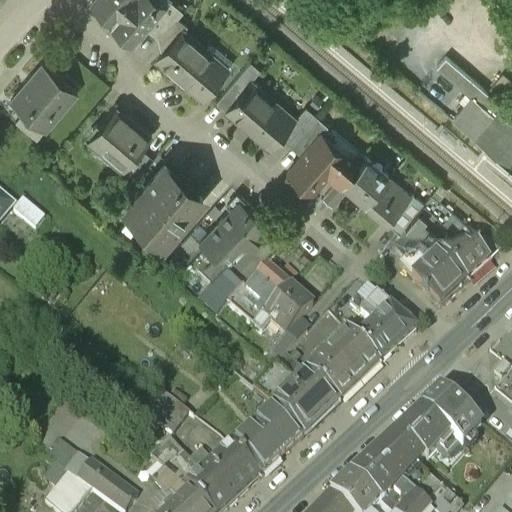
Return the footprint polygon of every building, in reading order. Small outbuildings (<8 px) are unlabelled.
[(93,0),(113,16),(114,17),(127,0),(93,0)] [(127,0),(114,17),(113,16),(111,19),(135,40),(149,23),(162,8),(155,2),(156,2),(154,0),(127,0)] [(170,0),(168,0),(162,8),(149,23),(161,34),(177,15),(182,10),(170,0)] [(177,15),(161,34),(170,42),(182,27),(183,28),(187,23),(177,15)] [(183,28),(182,27),(170,42),(156,58),(202,97),(225,70),(201,50),(205,46),(183,28)] [(511,111),(508,108),(446,55),(437,65),(484,106),(465,128),(511,168),(511,111)] [(250,60),(232,81),(241,89),(248,81),(259,68),(250,60)] [(42,62),(9,101),(22,111),(43,129),(44,127),(39,122),(68,87),(74,92),(76,89),(42,62)] [(511,94),(511,82),(501,74),(488,89),(504,103),(511,94)] [(232,81),(215,100),(225,108),(236,94),(238,91),(239,92),(241,89),(232,81)] [(248,81),(241,89),(239,92),(238,91),(236,94),(225,108),(224,108),(270,147),(280,135),(296,117),(295,116),(271,95),(269,99),(248,81)] [(151,135),(114,104),(96,124),(99,126),(87,139),(89,141),(92,137),(103,145),(104,144),(126,162),(127,163),(141,147),(151,135)] [(296,117),(280,135),(291,144),(318,116),(305,105),(295,116),(296,117)] [(43,129),(22,111),(15,120),(36,137),(43,129)] [(318,116),(291,144),(301,153),(316,135),(317,136),(327,125),(318,116)] [(301,153),(287,169),(310,189),(325,171),(336,181),(337,179),(350,165),(317,136),(316,135),(301,153)] [(141,147),(127,163),(126,162),(119,170),(132,181),(153,157),(141,147)] [(388,175),(361,152),(350,165),(337,179),(343,185),(357,196),(351,203),(359,210),(365,203),(377,188),(387,177),(388,175)] [(162,163),(127,206),(167,239),(202,196),(162,163)] [(387,177),(377,188),(365,203),(388,222),(410,196),(387,177)] [(336,181),(322,197),(331,205),(341,193),(343,185),(337,179),(336,181)] [(450,210),(431,194),(423,203),(433,211),(443,221),(463,237),(476,248),(484,240),(450,210)] [(238,200),(218,220),(233,235),(252,215),(238,200)] [(0,203),(0,221),(9,211),(0,203)] [(42,221),(21,203),(12,214),(33,232),(42,221)] [(423,203),(405,225),(425,242),(445,259),(467,284),(489,264),(477,252),(479,250),(476,248),(463,237),(454,249),(423,219),(426,216),(428,217),(433,211),(423,203)] [(252,215),(233,235),(248,249),(267,230),(252,215)] [(233,235),(218,220),(199,239),(214,254),(233,235)] [(405,225),(388,246),(403,262),(404,262),(425,242),(405,225)] [(233,235),(214,254),(229,268),(248,249),(233,235)] [(425,242),(404,262),(403,262),(398,266),(439,311),(467,284),(445,259),(425,242)] [(214,254),(194,274),(208,288),(225,272),(229,268),(214,254)] [(266,269),(245,293),(260,306),(267,313),(288,288),(266,269)] [(225,272),(208,288),(196,301),(215,317),(225,306),(233,298),(242,288),(225,272)] [(383,305),(355,281),(347,290),(357,299),(350,308),(360,317),(364,312),(371,318),(383,305)] [(267,313),(262,319),(269,325),(284,339),(311,308),(288,288),(267,313)] [(244,308),(233,298),(225,306),(237,316),(244,308)] [(383,305),(371,318),(377,323),(363,336),(356,328),(348,335),(379,368),(416,333),(383,305)] [(237,316),(225,306),(215,317),(214,318),(249,348),(269,325),(262,319),(252,330),(245,323),(237,316)] [(260,306),(254,313),(250,310),(246,314),(250,318),(245,323),(252,330),(262,319),(267,313),(260,306)] [(344,330),(310,362),(314,366),(305,375),(340,405),(341,406),(379,368),(348,335),(344,330)] [(340,405),(305,375),(285,357),(252,392),(273,410),(302,441),(340,405)] [(503,364),(494,375),(501,381),(510,370),(503,364)] [(166,400),(155,391),(138,413),(171,438),(188,416),(179,410),(166,400)] [(185,402),(172,393),(166,400),(179,410),(185,402)] [(453,406),(442,396),(421,415),(461,451),(461,452),(480,431),(468,420),(468,419),(454,406),(453,406)] [(273,410),(230,451),(259,482),(302,441),(273,410)] [(421,415),(372,462),(399,487),(427,511),(431,511),(444,497),(414,470),(421,462),(425,466),(436,454),(446,463),(450,463),(461,451),(421,415)] [(187,464),(167,443),(148,460),(166,473),(175,479),(185,490),(211,466),(199,453),(187,464)] [(211,466),(185,490),(205,511),(226,511),(259,482),(230,451),(229,449),(211,466)] [(126,511),(136,499),(77,458),(65,476),(116,511),(126,511)] [(372,462),(351,481),(380,508),(393,494),(399,487),(372,462)] [(175,479),(166,473),(153,484),(165,497),(157,505),(160,508),(156,511),(205,511),(185,490),(175,479)] [(376,511),(380,508),(351,481),(334,496),(330,500),(342,511),(376,511)] [(427,511),(399,487),(393,494),(394,498),(403,506),(400,509),(403,511),(402,511),(427,511)] [(459,511),(461,510),(444,497),(431,511),(459,511)] [(342,511),(330,500),(319,511),(342,511)]
